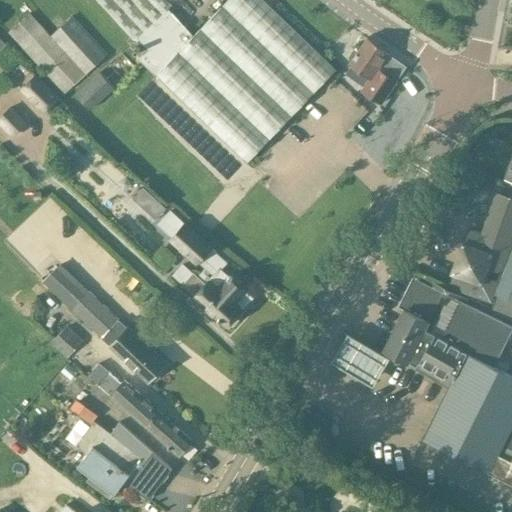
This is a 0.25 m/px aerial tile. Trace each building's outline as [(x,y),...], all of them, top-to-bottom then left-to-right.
[(157,76),(157,75),(248,162),(270,139),(337,69),(264,0),(228,0),(194,36),(181,21),(181,22),(169,9),(172,6),(167,0),(97,0),(134,40),(138,37),(149,49),(139,59),(157,76)] [(9,32),(65,93),(107,55),(72,16),(51,35),(30,12),(9,32)] [(391,53),(369,37),(350,63),(370,78),(362,89),(381,103),(397,82),(379,69),(391,53)] [(91,109),(115,87),(99,71),(76,93),(91,109)] [(40,109),(43,112),(58,97),(37,75),(21,90),(25,93),(40,109)] [(11,107),(0,117),(0,122),(13,136),(28,121),(12,105),(11,107)] [(490,269),(502,273),(511,246),(511,155),(506,176),(511,177),(511,196),(496,191),(482,232),(469,228),(464,241),(461,240),(450,274),(453,275),(449,284),(448,288),(476,297),(492,302),(499,281),(487,277),(490,269)] [(170,209),(157,224),(171,236),(168,240),(197,266),(199,262),(205,268),(198,276),(193,272),(192,273),(182,265),(173,275),(182,284),(195,295),(196,296),(195,297),(215,315),(215,316),(227,326),(230,323),(234,322),(238,317),(239,313),(252,297),(221,269),(227,262),(212,249),(214,246),(185,220),(184,222),(170,209)] [(511,253),(497,293),(511,298),(511,253)] [(149,381),(166,363),(146,344),(128,325),(126,327),(119,320),(120,319),(60,262),(57,266),(49,257),(34,273),(149,381)] [(384,350),(406,360),(404,363),(450,389),(424,440),(489,472),(511,483),(511,374),(495,366),(511,331),(511,325),(414,277),(399,306),(405,309),(384,350)] [(83,340),(67,325),(51,341),(67,357),(83,340)] [(391,359),(348,334),(331,364),(373,389),(391,359)] [(111,396),(112,395),(146,426),(159,411),(125,380),(122,383),(99,362),(87,375),(111,396)] [(159,411),(146,426),(179,456),(193,441),(159,411)] [(110,498),(114,492),(116,493),(124,481),(128,484),(134,477),(99,451),(111,433),(95,421),(77,445),(88,453),(79,465),(91,474),(86,480),(110,498)] [(134,477),(128,484),(150,501),(173,469),(153,451),(120,422),(111,433),(99,451),(134,477)]
